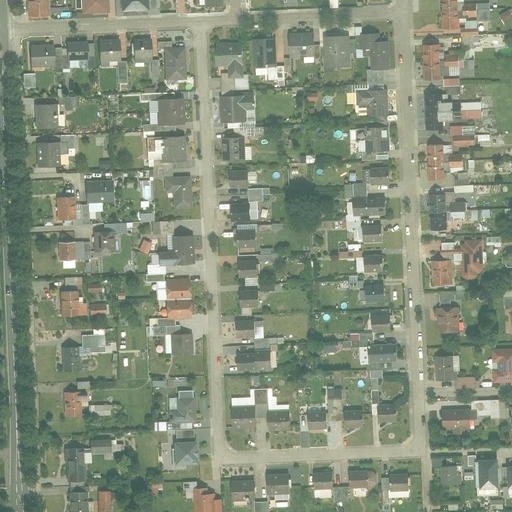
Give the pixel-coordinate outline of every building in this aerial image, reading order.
[(29,0),(31,21),(49,20),(48,0),(29,0)] [(84,0),(85,14),(108,13),(106,0),(84,0)] [(116,16),(160,14),(158,0),(119,0),(120,6),(116,7),(116,16)] [(484,9),(459,8),(458,0),(445,0),(445,31),(460,32),(460,19),(484,19),(484,9)] [(503,24),(511,18),(511,14),(509,9),(499,15),(503,24)] [(475,53),(475,29),(462,29),(463,53),(475,53)] [(356,52),(365,51),(366,74),(385,74),(385,42),(374,42),(374,31),(356,32),(356,52)] [(345,35),(322,36),(322,65),(346,65),(345,35)] [(311,36),(287,37),(288,55),(312,54),(311,36)] [(273,66),(272,37),(250,38),(251,67),(273,66)] [(243,121),(240,39),(214,40),(215,61),(226,60),(227,79),(219,80),(221,122),(243,121)] [(151,60),(151,42),(132,41),(131,59),(151,60)] [(442,84),(442,70),(462,70),(462,56),(441,56),(441,43),(427,43),(427,84),(442,84)] [(87,62),(88,45),(68,44),(67,61),(87,62)] [(121,60),(121,45),(100,45),(100,60),(121,60)] [(182,83),(182,47),(161,47),(162,83),(182,83)] [(30,68),(59,68),(59,48),(30,48),(30,68)] [(23,74),(23,87),(34,87),(34,73),(23,74)] [(459,93),(460,78),(443,78),(443,87),(447,87),(447,93),(459,93)] [(383,119),(384,91),(355,91),(355,106),(367,106),(367,119),(383,119)] [(71,107),(79,107),(78,96),(57,97),(57,104),(64,103),(65,110),(71,110),(71,107)] [(443,96),(428,96),(428,135),(443,135),(443,118),(462,118),(462,105),(443,105),(443,96)] [(182,125),(182,98),(155,98),(155,126),(182,125)] [(61,128),(61,109),(38,109),(38,128),(61,128)] [(271,134),(270,126),(255,127),(255,134),(271,134)] [(384,151),(383,126),(362,126),(363,152),(384,151)] [(247,161),(246,132),(226,133),(227,161),(247,161)] [(427,149),(427,186),(451,185),(451,176),(462,176),(461,161),(452,161),(452,151),(474,150),(473,133),(450,133),(450,149),(427,149)] [(62,163),(62,136),(41,136),(41,163),(62,163)] [(185,162),(185,137),(159,137),(159,162),(185,162)] [(177,180),(177,168),(151,168),(152,185),(171,184),(172,210),(189,210),(188,179),(177,180)] [(391,189),(391,174),(370,173),(370,189),(391,189)] [(251,177),(233,177),(233,195),(251,195),(251,177)] [(140,181),(141,201),(151,200),(150,180),(140,181)] [(113,200),(113,181),(85,181),(85,199),(113,200)] [(76,193),(56,193),(56,222),(76,222),(76,193)] [(448,197),(433,197),(433,235),(448,235),(448,220),(474,220),(474,209),(461,209),(461,204),(448,204),(448,197)] [(388,204),(368,204),(368,218),(388,218),(388,204)] [(251,226),(251,208),(234,208),(234,226),(251,226)] [(139,213),(139,221),(153,220),(153,212),(139,213)] [(170,361),(191,359),(190,339),(178,340),(177,325),(191,324),(187,282),(164,284),(163,272),(193,269),(191,240),(174,241),(173,227),(151,229),(153,249),(167,247),(168,259),(155,260),(156,272),(144,273),(145,288),(155,287),(156,305),(164,305),(166,323),(151,324),(152,342),(168,341),(170,361)] [(384,247),(384,231),(359,231),(359,247),(384,247)] [(95,232),(95,251),(112,251),(112,232),(95,232)] [(257,254),(257,236),(241,236),(241,254),(257,254)] [(142,239),(138,251),(147,254),(151,242),(142,239)] [(83,259),(83,242),(56,241),(55,258),(83,259)] [(435,267),(436,290),(454,290),(453,268),(461,267),(462,282),(477,281),(477,274),(482,274),(481,247),(462,248),(463,254),(454,254),(454,248),(442,248),(443,266),(435,267)] [(259,248),(259,261),(282,261),(282,248),(259,248)] [(385,258),(363,258),(363,278),(385,278),(385,258)] [(258,266),(241,266),(241,283),(258,283),(258,266)] [(86,283),(86,292),(99,292),(99,283),(86,283)] [(79,286),(63,286),(63,324),(79,324),(79,286)] [(258,309),(258,288),(242,289),(243,309),(258,309)] [(386,308),(386,292),(355,292),(355,308),(386,308)] [(445,295),(446,336),(463,335),(462,303),(478,302),(478,294),(445,295)] [(89,304),(89,315),(104,315),(104,304),(89,304)] [(393,320),(374,320),(374,337),(393,336),(393,320)] [(254,341),(254,323),(239,323),(239,341),(254,341)] [(278,355),(278,340),(256,340),(256,355),(278,355)] [(63,352),(63,376),(79,376),(79,363),(90,363),(89,352),(104,352),(104,341),(81,341),(81,351),(63,352)] [(399,365),(399,351),(378,351),(378,365),(399,365)] [(511,354),(492,356),(493,390),(511,389),(511,354)] [(259,356),(241,356),(241,375),(259,375),(259,356)] [(456,362),(436,363),(437,387),(455,387),(455,393),(477,392),(476,383),(457,383),(456,362)] [(93,384),(67,384),(67,419),(83,419),(83,397),(93,397),(93,384)] [(343,392),(330,392),(330,410),(343,410),(343,392)] [(231,404),(232,433),(255,432),(254,412),(265,412),(266,433),(290,432),(289,410),(269,411),(268,394),(251,395),(251,403),(231,404)] [(163,405),(164,420),(193,418),(192,397),(170,398),(170,405),(163,405)] [(398,419),(397,402),(380,402),(380,419),(398,419)] [(110,404),(88,405),(89,415),(110,414),(110,404)] [(441,417),(442,436),(478,434),(478,422),(491,421),(491,407),(470,408),(470,416),(441,417)] [(369,408),(348,408),(348,423),(369,423),(369,408)] [(330,425),(330,411),(311,410),(310,425),(330,425)] [(89,440),(89,452),(117,452),(117,439),(89,440)] [(87,511),(85,444),(68,445),(70,511),(87,511)] [(511,465),(505,466),(506,488),(503,489),(503,497),(511,497),(511,465)] [(480,490),(491,490),(491,470),(469,471),(469,485),(480,484),(480,490)] [(371,471),(346,472),(346,483),(337,483),(337,472),(315,472),(315,488),(334,488),(334,500),(348,500),(348,486),(371,486),(371,471)] [(441,472),(441,491),(457,490),(456,472),(441,472)] [(411,492),(412,474),(390,474),(390,492),(411,492)] [(293,494),(293,476),(267,476),(267,494),(293,494)] [(252,485),(230,487),(232,507),(254,505),(252,485)] [(209,488),(199,488),(200,511),(209,511),(224,511),(225,502),(217,502),(217,495),(209,496),(209,488)] [(112,511),(113,491),(99,491),(99,511),(112,511)]
